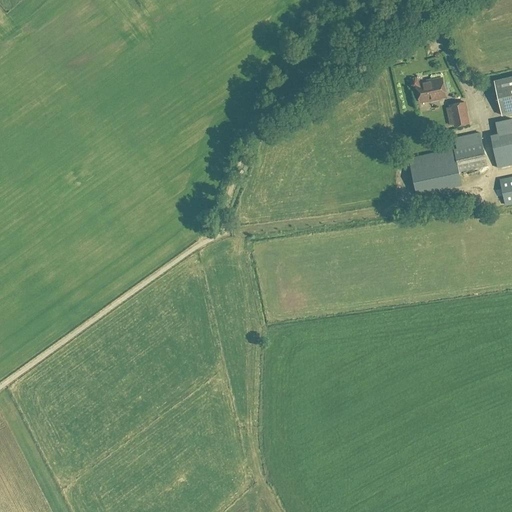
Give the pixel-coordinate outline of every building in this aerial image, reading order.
[(511,75),(494,80),(502,115),(511,112),(511,75)] [(442,77),(422,82),(418,79),(415,78),(413,79),(411,81),(411,83),(411,85),(413,86),(417,89),(420,102),(430,100),(430,101),(439,99),(439,98),(446,96),(442,77)] [(451,104),(451,106),(447,107),(451,125),(455,124),(455,126),(469,123),(464,101),(451,104)] [(511,118),(495,122),(498,136),(491,138),(497,168),(511,165),(511,118)] [(456,148),(455,149),(454,148),(408,158),(416,196),(462,186),(459,172),(478,167),(487,165),(480,132),(454,138),(456,148)] [(382,183),(393,183),(392,174),(382,175),(382,183)] [(511,177),(500,180),(505,205),(511,203),(511,177)]
